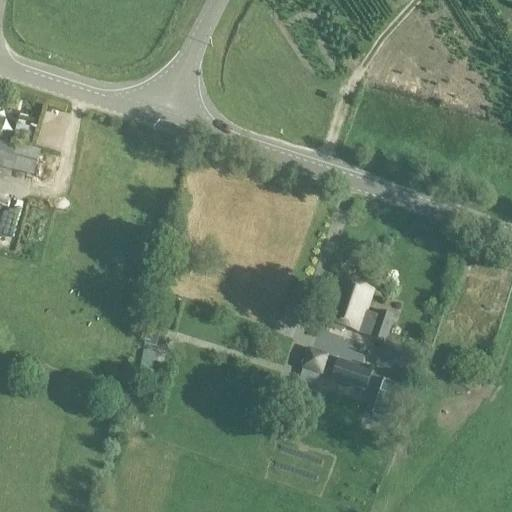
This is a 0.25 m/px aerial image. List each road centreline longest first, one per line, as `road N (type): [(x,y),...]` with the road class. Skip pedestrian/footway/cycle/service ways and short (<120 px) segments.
road 1 (tertiary): [(511,236),(160,118)]
road 2 (tertiary): [(0,65),(160,118)]
road 3 (unclassified): [(160,118),(219,0)]
